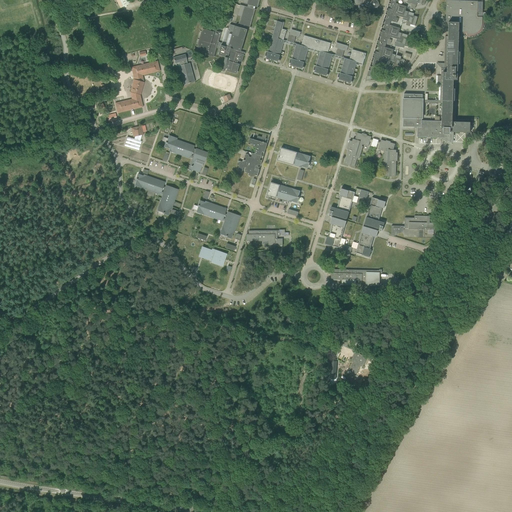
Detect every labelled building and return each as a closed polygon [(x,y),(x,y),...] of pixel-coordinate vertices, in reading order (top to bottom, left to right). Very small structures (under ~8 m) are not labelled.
[(241,17),(239,23),(239,24),(250,27),(256,7),(258,8),(259,0),(243,0),(243,3),(250,5),(250,8),(240,5),(237,16),(241,17)] [(369,7),(370,6),(371,7),(372,8),(373,8),(374,9),(375,9),(375,8),(376,8),(377,8),(377,7),(378,7),(378,6),(378,5),(379,5),(379,4),(379,3),(378,2),(377,1),(376,0),(375,0),(350,0),(351,0),(351,1),(352,2),(352,3),(353,3),(354,4),(355,4),(356,4),(357,4),(358,4),(359,4),(360,5),(359,5),(358,6),(357,7),(357,8),(358,8),(358,9),(359,9),(360,9),(361,8),(361,7),(362,7),(363,7),(364,6),(364,5),(365,5),(366,5),(366,6),(367,7),(368,7),(369,7)] [(414,13),(405,11),(407,6),(396,3),(396,0),(408,0),(407,2),(416,5),(417,3),(421,4),(422,0),(389,0),(389,1),(389,2),(391,2),(390,7),(392,7),(391,9),(390,10),(390,11),(386,10),(385,14),(385,15),(387,15),(383,28),(385,29),(385,31),(384,31),(383,32),(380,31),(379,36),(381,37),(380,41),(378,40),(377,40),(376,45),(378,45),(377,50),(379,50),(378,52),(377,53),(377,54),(374,53),(372,58),(374,58),(372,67),(376,68),(378,64),(388,67),(390,63),(398,65),(397,67),(402,69),(405,60),(400,59),(401,56),(392,54),(394,50),(383,46),(384,42),(386,43),(388,39),(390,39),(390,37),(397,39),(395,45),(403,48),(404,46),(408,47),(411,38),(407,37),(407,35),(399,32),(400,28),(389,25),(391,21),(397,23),(398,18),(396,18),(397,16),(403,17),(402,20),(411,22),(410,24),(415,26),(418,17),(413,15),(414,13)] [(477,12),(478,1),(446,0),(446,22),(448,22),(447,72),(443,72),(442,100),(425,100),(425,96),(422,96),(422,94),(409,94),(404,94),(403,127),(417,127),(417,137),(441,138),(441,139),(452,142),(452,132),(470,133),(470,122),(465,122),(452,122),(453,80),(457,80),(459,32),(459,23),(461,23),(461,32),(467,32),(467,34),(469,34),(471,34),(473,34),(475,33),(478,32),(479,30),(481,28),(482,26),(482,24),(482,12),(477,12)] [(278,62),(283,43),(286,30),(282,29),(284,23),(284,22),(283,22),(282,22),(277,21),(271,39),(270,39),(267,48),(269,49),(266,58),(278,62)] [(221,71),(224,71),(225,68),(228,69),(227,71),(237,74),(240,65),(237,64),(238,61),(242,62),(245,52),(241,51),(247,30),(230,25),(229,29),(226,28),(222,43),(218,42),(221,33),(215,31),(214,32),(202,29),(197,47),(209,50),(207,55),(214,57),(217,48),(220,49),(218,55),(225,57),(221,71)] [(303,69),(308,50),(308,48),(320,51),(320,54),(319,53),(313,72),(326,76),(333,55),(328,53),(331,43),(304,35),(301,45),(296,44),(290,65),(303,69)] [(351,83),(356,64),(355,64),(356,62),(363,64),(364,59),(365,56),(366,53),(352,49),(349,59),(344,58),(338,79),(351,83)] [(195,82),(189,63),(187,64),(185,54),(173,58),(175,64),(179,63),(180,66),(178,66),(183,85),(195,82)] [(115,103),(118,113),(143,107),(140,95),(144,83),(143,75),(160,71),(157,61),(131,67),(134,79),(130,92),(131,99),(115,103)] [(131,128),(133,137),(134,136),(134,139),(127,137),(124,146),(138,150),(141,141),(140,141),(142,135),(143,135),(141,126),(131,128)] [(371,137),(366,135),(367,134),(362,133),(362,134),(357,133),(354,142),(349,140),(348,145),(347,149),(348,149),(344,164),(354,167),(357,158),(359,159),(362,147),(361,147),(362,145),(368,146),(369,144),(370,139),(371,137)] [(189,166),(190,167),(191,168),(191,167),(200,170),(203,163),(204,163),(207,154),(195,149),(195,150),(193,149),(194,147),(184,143),(184,144),(181,143),(181,142),(175,140),(176,139),(168,136),(166,143),(165,143),(165,144),(164,148),(172,150),(171,153),(177,155),(177,154),(180,155),(180,156),(189,159),(190,158),(192,159),(189,166)] [(256,140),(250,138),(248,143),(253,144),(252,146),(256,147),(254,154),(252,153),(251,157),(247,156),(245,160),(243,160),(243,162),(238,161),(237,165),(239,166),(238,170),(242,172),(244,167),(245,168),(244,172),(249,173),(248,176),(252,177),(253,175),(257,176),(267,143),(265,143),(266,138),(257,136),(256,140)] [(379,145),(378,149),(384,151),(384,154),(383,154),(383,167),(385,167),(384,171),(384,176),(396,177),(396,161),(397,161),(397,153),(393,152),(394,149),(395,144),(390,143),(391,142),(386,140),(386,141),(381,140),(379,145)] [(308,162),(310,158),(309,158),(310,157),(309,156),(281,148),(277,160),(299,167),(299,166),(305,167),(307,168),(307,166),(308,163),(309,163),(309,162),(308,162)] [(162,213),(163,214),(163,213),(168,215),(170,207),(172,208),(174,201),(173,201),(174,199),(175,199),(178,189),(166,185),(165,188),(163,187),(165,182),(155,179),(155,180),(152,179),(152,178),(146,176),(145,177),(138,174),(134,186),(148,190),(151,191),(160,195),(160,194),(162,195),(157,211),(162,213)] [(298,197),(299,193),(300,191),(298,191),(271,182),(267,195),(289,201),(289,200),(295,202),(296,202),(297,201),(298,198),(299,197),(298,197)] [(345,220),(346,219),(347,219),(355,192),(342,188),(341,188),(339,195),(341,196),(337,208),(331,207),(328,216),(332,217),(330,223),(332,224),(328,237),(327,236),(325,245),(330,246),(330,245),(338,248),(346,221),(345,220)] [(366,200),(368,192),(361,190),(359,197),(366,200)] [(370,249),(374,237),(376,237),(378,231),(382,232),(384,222),(378,221),(382,208),(383,208),(386,200),(381,199),(380,200),(372,197),(364,224),(365,225),(365,226),(364,226),(356,253),(364,255),(364,256),(369,258),(371,250),(370,249)] [(198,206),(196,212),(209,217),(210,216),(212,217),(212,218),(222,221),(224,221),(220,234),(231,238),(233,230),(234,231),(237,225),(236,224),(237,222),(240,216),(227,212),(226,215),(224,214),(226,209),(217,205),(216,206),(213,205),(214,204),(207,202),(207,203),(200,201),(198,205),(197,206),(198,206)] [(391,226),(391,236),(393,236),(394,236),(396,236),(397,235),(397,234),(398,233),(399,233),(400,233),(401,233),(402,232),(403,231),(404,230),(404,228),(408,228),(408,229),(432,230),(440,230),(440,228),(442,228),(442,219),(430,219),(430,216),(424,216),(414,216),(414,218),(405,218),(404,226),(391,226)] [(277,239),(277,233),(279,233),(279,229),(277,229),(277,230),(251,231),(251,234),(246,234),(246,241),(262,241),(262,244),(268,244),(268,246),(282,246),(282,239),(277,239)] [(211,260),(210,262),(222,266),(226,254),(214,250),(214,252),(205,249),(202,257),(211,260)] [(379,270),(377,270),(332,269),(332,273),(331,273),(331,280),(362,281),(362,280),(366,280),(366,285),(379,286),(379,273),(381,273),(382,273),(382,270),(379,270)] [(363,367),(367,358),(355,352),(351,361),(353,362),(349,370),(356,374),(361,366),(363,367)]
